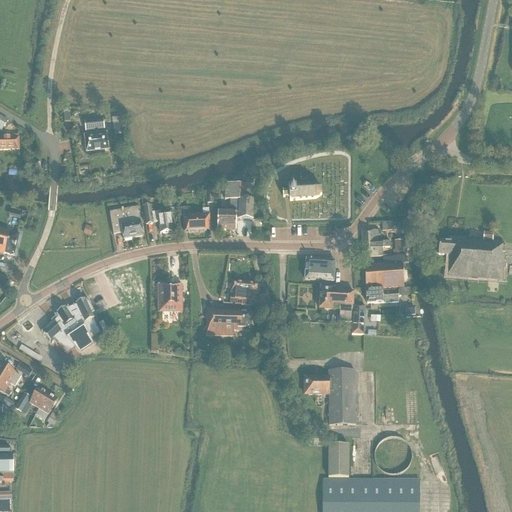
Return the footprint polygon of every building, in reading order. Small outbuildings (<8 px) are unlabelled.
[(122,114),(112,116),(113,124),(123,123),(122,114)] [(86,132),(93,131),(94,135),(84,136),(86,154),(108,151),(106,134),(99,134),(99,131),(104,130),(103,120),(84,122),(86,132)] [(10,136),(10,138),(0,138),(0,150),(19,150),(19,136),(10,136)] [(225,184),(225,200),(230,200),(230,214),(218,214),(218,218),(217,231),(236,231),(236,220),(253,220),(254,184),(254,178),(246,178),(246,184),(225,184)] [(315,184),(288,187),(289,191),(282,191),(283,197),(289,197),(290,201),(316,199),(322,195),(321,187),(315,184)] [(27,221),(29,211),(11,206),(9,216),(27,221)] [(152,216),(150,206),(143,207),(144,216),(145,226),(153,225),(153,224),(159,223),(160,234),(173,233),(170,217),(161,218),(160,215),(152,216)] [(109,213),(113,236),(122,234),(123,241),(143,237),(138,208),(109,213)] [(196,216),(183,217),(184,232),(190,232),(191,233),(194,233),(196,232),(198,231),(200,232),(203,232),(204,231),(210,231),(209,215),(198,216),(198,214),(196,214),(196,216)] [(383,229),(393,228),(393,220),(383,220),(383,229)] [(94,229),(88,227),(88,226),(86,226),(83,234),(91,237),(94,229)] [(14,257),(19,236),(10,233),(10,232),(0,229),(0,254),(4,256),(5,254),(14,257)] [(363,255),(367,255),(368,258),(383,257),(382,248),(388,248),(390,248),(390,242),(378,243),(378,231),(362,232),(363,255)] [(448,275),(460,276),(460,277),(502,281),(504,253),(502,253),(503,243),(493,242),(493,234),(484,234),(483,242),(455,239),(455,242),(439,241),(438,255),(449,256),(448,275)] [(394,251),(393,251),(393,257),(403,257),(403,242),(394,242),(394,251)] [(366,289),(382,289),(403,287),(402,265),(401,258),(392,258),(393,265),(365,266),(366,289)] [(335,262),(306,261),(305,280),(334,282),(335,262)] [(9,281),(0,276),(0,289),(3,291),(9,281)] [(233,298),(231,298),(231,305),(252,307),(253,300),(251,300),(252,294),(259,295),(259,286),(232,282),(232,292),(234,292),(233,298)] [(182,286),(158,286),(158,314),(182,314),(182,286)] [(353,306),(354,293),(343,292),(344,288),(333,287),(333,289),(320,288),(319,310),(340,312),(339,323),(352,324),(353,306)] [(382,292),(382,289),(366,289),(367,305),(399,303),(398,296),(410,296),(410,289),(398,289),(398,291),(382,292)] [(94,320),(95,320),(92,314),(95,313),(88,299),(87,299),(88,301),(87,301),(86,300),(76,304),(77,306),(75,307),(74,305),(74,306),(74,307),(70,308),(68,306),(68,307),(68,308),(67,309),(66,308),(57,314),(58,315),(56,316),(55,315),(54,315),(57,320),(54,323),(53,322),(42,332),(42,333),(43,332),(44,333),(43,334),(51,342),(52,341),(53,342),(52,343),(52,344),(56,341),(58,344),(57,344),(67,355),(76,350),(80,354),(81,354),(80,353),(92,345),(93,346),(94,345),(92,341),(101,335),(94,320)] [(353,306),(352,324),(352,335),(364,336),(365,307),(353,306)] [(206,336),(234,338),(234,332),(250,333),(251,312),(225,311),(224,312),(217,312),(217,311),(207,311),(206,336)] [(22,344),(20,349),(41,359),(44,355),(22,344)] [(19,367),(17,371),(22,374),(23,373),(26,368),(21,365),(19,367)] [(21,378),(16,375),(1,366),(0,367),(0,378),(10,385),(13,380),(18,383),(21,378)] [(305,379),(305,396),(329,396),(329,426),(356,426),(356,372),(328,372),(328,379),(305,379)] [(0,392),(3,395),(4,395),(9,398),(12,394),(6,390),(10,385),(0,378),(0,392)] [(39,389),(29,405),(37,409),(46,393),(39,389)] [(58,400),(46,393),(37,409),(48,416),(58,400)] [(25,416),(29,410),(25,408),(30,399),(24,395),(15,409),(25,416)] [(6,399),(2,404),(11,410),(14,405),(6,399)] [(0,419),(0,420),(1,415),(1,414),(10,415),(10,411),(1,406),(0,406),(0,419)] [(52,414),(47,423),(53,427),(59,418),(52,414)] [(409,447),(405,443),(401,440),(396,439),(392,439),(389,439),(385,441),(381,443),(378,447),(375,452),(374,457),(375,462),(376,467),(379,471),(383,474),(387,476),(392,476),(395,476),(398,476),(401,475),(403,473),(405,472),(407,469),(410,466),(411,461),(411,456),(411,452),(409,447)] [(348,479),(348,446),(328,446),(328,479),(348,479)] [(9,447),(0,447),(0,455),(9,456),(9,447)] [(0,473),(11,473),(11,458),(0,457),(0,473)] [(419,511),(419,481),(323,480),(322,511),(419,511)] [(11,493),(0,493),(0,501),(12,501),(11,493)]
